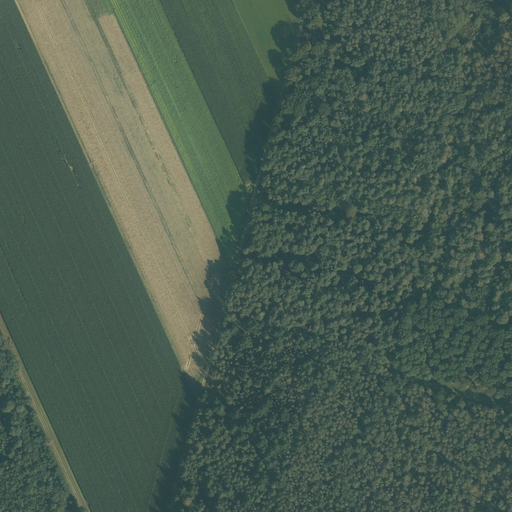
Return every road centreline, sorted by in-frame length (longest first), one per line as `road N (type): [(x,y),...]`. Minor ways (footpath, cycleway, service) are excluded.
road 1 (track): [(308,0),(167,511)]
road 2 (track): [(392,357),(467,84)]
road 3 (track): [(511,107),(308,0)]
road 4 (track): [(82,511),(0,329)]
road 5 (track): [(388,372),(511,408)]
